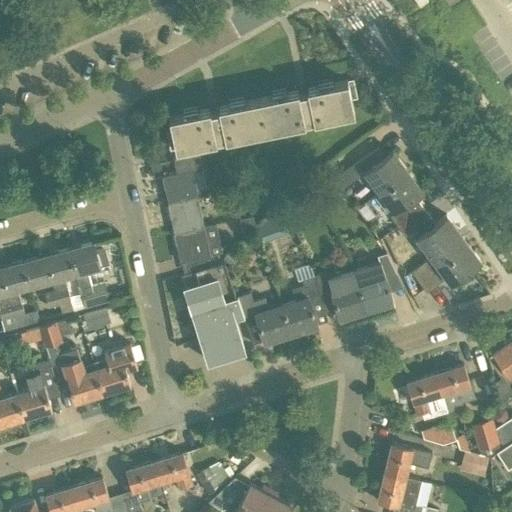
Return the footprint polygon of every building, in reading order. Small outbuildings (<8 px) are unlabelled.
[(452,37),(471,23),(464,12),(444,25),(452,37)] [(258,98),(265,130),(353,111),(346,79),(307,87),(307,90),(298,92),(297,89),(258,98)] [(170,149),(265,130),(258,98),(218,106),(219,109),(210,111),(209,108),(169,116),(172,130),(166,131),(170,149)] [(379,190),(406,171),(391,150),(384,155),(378,145),(335,175),(343,186),(364,171),(379,190)] [(197,197),(191,170),(202,168),(199,153),(173,158),(176,172),(161,175),(165,192),(169,191),(171,202),(167,203),(167,204),(197,197)] [(151,172),(161,170),(159,161),(149,163),(151,172)] [(397,224),(418,209),(420,213),(424,210),(415,197),(422,192),(406,171),(379,190),(394,211),(389,214),(397,224)] [(320,196),(333,188),(324,173),(311,181),(320,196)] [(291,212),(316,203),(311,189),(286,198),(291,212)] [(173,233),(203,226),(198,202),(208,200),(207,195),(197,197),(167,204),(171,220),(174,220),(177,230),(173,231),(173,233)] [(416,237),(431,256),(435,262),(443,255),(442,254),(446,251),(444,250),(462,237),(445,214),(433,222),(424,210),(420,213),(418,209),(397,224),(405,235),(412,229),(417,236),(416,237)] [(243,237),(255,226),(253,215),(239,218),(243,237)] [(203,226),(173,233),(176,249),(180,248),(183,260),(179,260),(179,261),(209,255),(203,226)] [(472,267),(480,262),(462,237),(444,250),(446,251),(442,254),(443,255),(435,262),(431,256),(411,271),(426,292),(446,277),(451,283),(472,267)] [(76,273),(79,287),(85,306),(109,300),(104,280),(91,284),(87,270),(99,267),(92,241),(69,247),(76,273)] [(64,276),(76,273),(69,247),(46,253),(53,279),(55,288),(59,304),(61,312),(73,309),(64,276)] [(352,268),(365,309),(392,301),(382,271),(394,268),(386,251),(377,254),(379,260),(352,268)] [(29,285),(53,279),(46,253),(23,259),(29,285)] [(18,288),(29,285),(23,259),(0,265),(0,268),(16,326),(27,323),(18,288)] [(198,283),(184,287),(191,311),(224,301),(223,300),(234,296),(235,296),(223,260),(194,269),(198,283)] [(4,330),(16,326),(0,268),(0,313),(3,326),(0,326),(0,332),(4,331),(4,330)] [(339,317),(365,309),(352,268),(328,275),(327,270),(313,274),(319,293),(321,301),(333,297),(339,317)] [(308,296),(319,293),(313,274),(301,278),(303,284),(291,288),(294,299),(281,303),(290,333),(316,325),(308,296)] [(48,307),(59,304),(55,288),(44,291),(48,307)] [(290,333),(281,303),(268,307),(264,296),(252,299),(250,291),(235,296),(234,296),(243,314),(243,316),(255,312),(264,341),(290,333)] [(234,317),(243,314),(234,296),(223,300),(224,301),(191,311),(207,359),(243,348),(234,317)] [(95,309),(83,312),(88,328),(100,324),(95,309)] [(66,317),(39,325),(45,345),(57,341),(62,339),(61,334),(70,331),(66,317)] [(511,338),(491,353),(509,379),(511,377),(511,338)] [(103,349),(108,363),(96,367),(95,368),(102,392),(130,383),(126,370),(138,367),(130,341),(103,349)] [(60,352),(59,352),(74,401),(102,392),(95,368),(96,367),(94,361),(84,364),(81,356),(79,356),(76,347),(60,352)] [(57,385),(52,370),(48,358),(32,363),(34,370),(24,373),(29,388),(16,392),(23,416),(51,408),(45,388),(57,385)] [(434,371),(440,392),(441,392),(447,412),(464,407),(462,401),(473,397),(463,362),(434,371)] [(427,396),(440,392),(434,371),(406,380),(416,414),(431,409),(427,396)] [(0,423),(23,416),(16,392),(2,397),(0,391),(0,423)] [(502,447),(511,440),(511,415),(495,427),(502,447)] [(495,427),(492,416),(471,423),(480,452),(488,455),(495,451),(495,452),(502,447),(495,427)] [(450,420),(421,429),(423,436),(443,442),(455,437),(450,420)] [(511,440),(502,447),(495,452),(506,467),(511,463),(511,440)] [(404,476),(405,475),(408,461),(428,466),(431,451),(391,441),(384,471),(404,476)] [(488,455),(480,452),(464,449),(460,468),(483,475),(488,455)] [(153,460),(160,481),(173,476),(177,489),(192,484),(182,452),(153,460)] [(146,485),(160,481),(153,460),(124,469),(130,490),(120,493),(126,510),(125,510),(125,511),(142,511),(139,500),(149,497),(146,485)] [(207,493),(219,486),(208,466),(195,473),(207,493)] [(421,479),(405,475),(404,476),(384,471),(376,500),(415,509),(414,511),(437,511),(438,508),(416,502),(421,479)] [(73,485),(80,506),(94,501),(97,511),(103,511),(112,509),(102,476),(73,485)] [(250,481),(248,485),(236,478),(213,502),(230,511),(257,511),(270,488),(264,485),(262,488),(250,481)] [(67,511),(67,510),(80,506),(73,485),(44,494),(49,509),(39,511),(67,511)] [(270,488),(257,511),(281,511),(287,502),(277,497),(279,493),(270,488)] [(38,511),(33,497),(10,504),(12,511),(38,511)]
